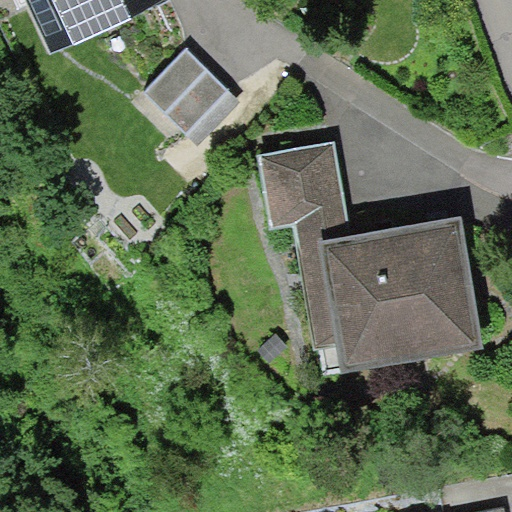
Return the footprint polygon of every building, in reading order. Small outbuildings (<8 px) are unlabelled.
[(23,0),(50,55),(166,0),(23,0)] [(241,101),(187,49),(144,92),(198,145),(241,101)] [(334,142),(258,155),(271,228),(294,224),(347,215),(334,142)] [(351,236),(347,215),(294,224),(314,349),(320,348),(336,345),(319,241),(351,236)] [(351,236),(319,241),(336,345),(340,371),(341,373),(483,348),(472,277),(463,216),(351,236)] [(336,345),(320,348),(324,374),(340,371),(336,345)]
